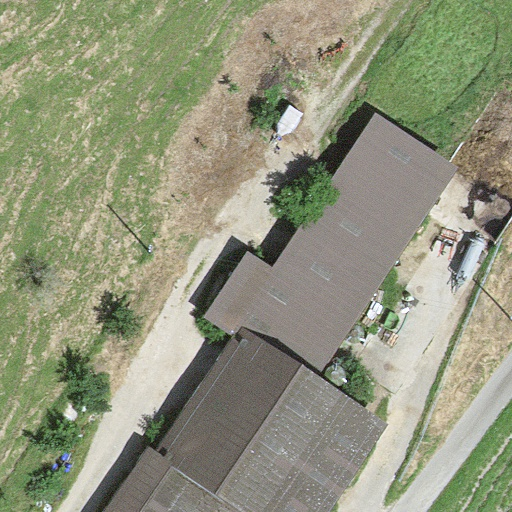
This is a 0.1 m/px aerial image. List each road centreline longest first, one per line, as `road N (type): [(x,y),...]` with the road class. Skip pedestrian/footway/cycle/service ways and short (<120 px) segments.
road 1 (track): [(60,511),(249,204),(400,0)]
road 2 (track): [(405,511),(511,366)]
